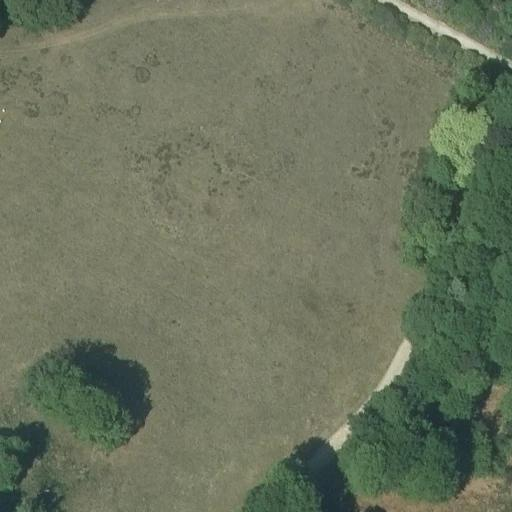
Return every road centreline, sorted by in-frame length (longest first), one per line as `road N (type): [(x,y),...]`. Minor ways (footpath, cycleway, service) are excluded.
road 1 (track): [(372,397),(511,167)]
road 2 (track): [(254,511),(372,397)]
road 3 (track): [(511,74),(383,0)]
